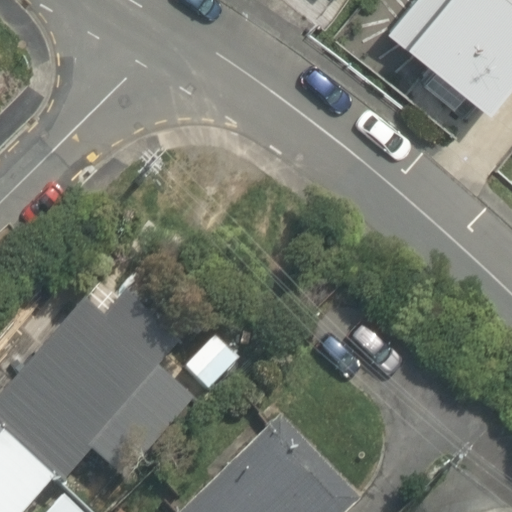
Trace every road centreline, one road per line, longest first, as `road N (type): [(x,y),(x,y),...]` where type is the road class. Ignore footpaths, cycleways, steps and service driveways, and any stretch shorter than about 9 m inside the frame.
road 1 (residential): [(511,291),(381,176),(168,27)]
road 2 (residential): [(0,199),(168,27)]
